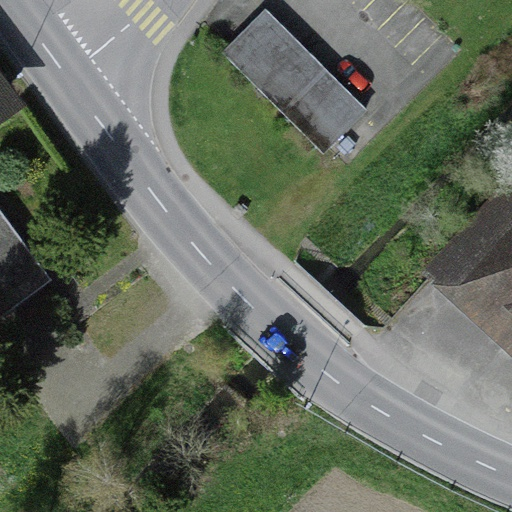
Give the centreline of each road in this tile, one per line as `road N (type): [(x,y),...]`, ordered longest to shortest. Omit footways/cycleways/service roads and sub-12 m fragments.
road 1 (tertiary): [(66,92),(184,237),(356,386),(472,463),(511,480)]
road 2 (residential): [(66,92),(159,0)]
